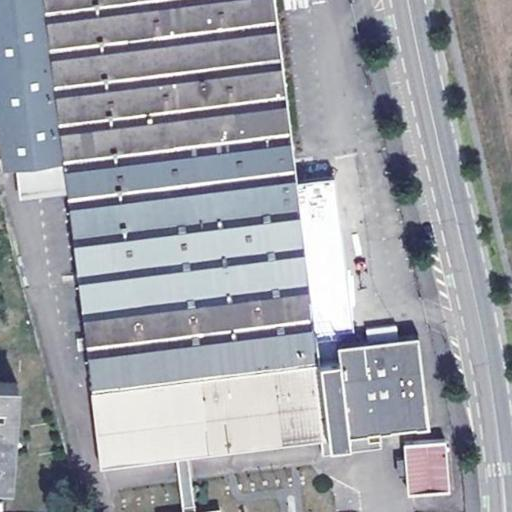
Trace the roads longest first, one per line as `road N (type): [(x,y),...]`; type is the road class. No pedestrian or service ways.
road 1 (tertiary): [(409,0),(484,344),(506,511)]
road 2 (unknown): [(384,0),(371,3),(356,36),(350,116),(367,221),(395,260),(465,257)]
road 3 (unknown): [(123,511),(62,266),(53,185)]
